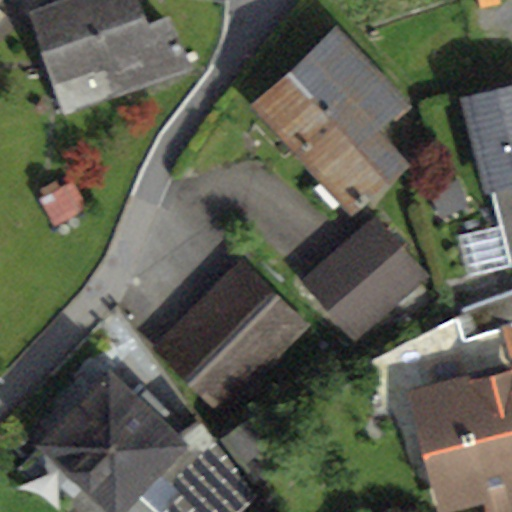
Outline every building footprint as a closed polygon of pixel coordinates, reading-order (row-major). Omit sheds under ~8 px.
[(164,18),(147,25),(139,0),(79,0),(40,14),(61,75),(117,56),(128,89),(185,68),(164,18)] [(345,36),(268,103),(355,202),(399,163),(371,130),(403,102),(345,36)] [(73,108),(128,89),(117,56),(61,75),(73,108)] [(511,260),(511,259),(511,89),(474,99),(504,226),(511,260)] [(42,196),(52,214),(80,199),(70,180),(42,196)] [(355,333),(422,273),(376,221),(308,280),(355,333)] [(476,267),(511,260),(504,226),(469,233),(476,267)] [(220,405),(301,322),(244,266),(163,348),(220,405)] [(511,322),(511,290),(463,309),(473,337),(501,327),(511,322)] [(473,337),(488,378),(511,372),(511,371),(511,361),(511,362),(501,327),(473,337)] [(511,371),(511,372),(488,378),(440,391),(451,434),(436,438),(430,449),(434,467),(445,473),(451,498),(482,490),(511,482),(511,371)] [(167,510),(168,511),(231,511),(251,493),(198,422),(176,438),(153,415),(163,405),(146,388),(136,399),(110,373),(47,439),(55,447),(48,454),(72,477),(78,469),(116,506),(159,461),(188,489),(167,510)] [(488,511),(511,511),(511,482),(482,490),(488,511)]
